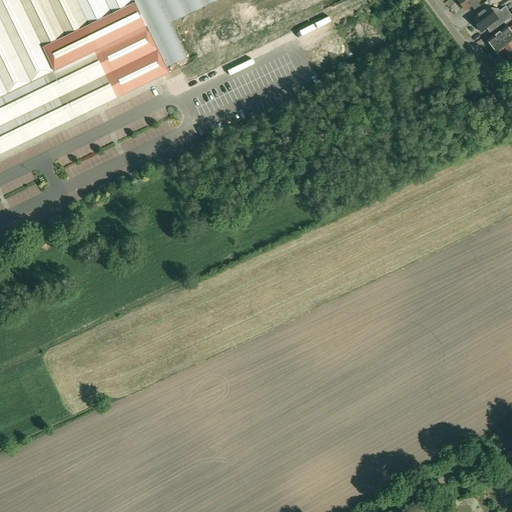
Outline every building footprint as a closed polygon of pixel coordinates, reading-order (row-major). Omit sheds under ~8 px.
[(0,0),(0,155),(76,119),(170,71),(135,0),(134,0),(0,0)] [(134,0),(135,0),(170,71),(188,62),(172,28),(228,0),(134,0)] [(456,0),(464,10),(478,0),(456,0)] [(489,26),(493,30),(511,16),(505,7),(500,11),(498,9),(489,8),(488,6),(471,19),(481,32),(489,26)] [(511,26),(508,29),(506,27),(487,41),(493,48),(511,33),(511,26)] [(511,33),(493,48),(498,55),(503,51),(511,63),(511,62),(511,45),(511,44),(511,33)]
